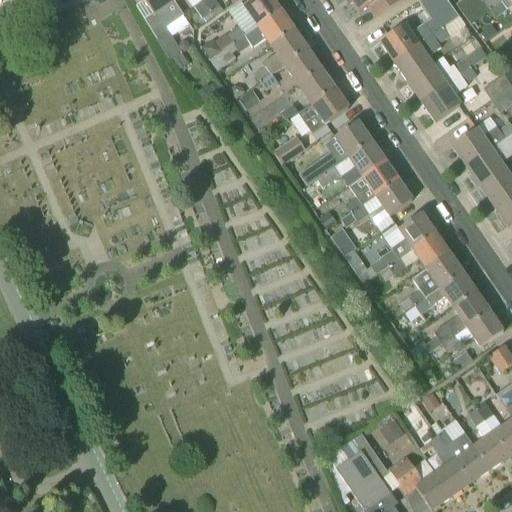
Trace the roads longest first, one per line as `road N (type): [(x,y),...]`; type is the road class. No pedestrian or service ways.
road 1 (residential): [(511,293),(305,0)]
road 2 (residential): [(100,465),(0,257)]
